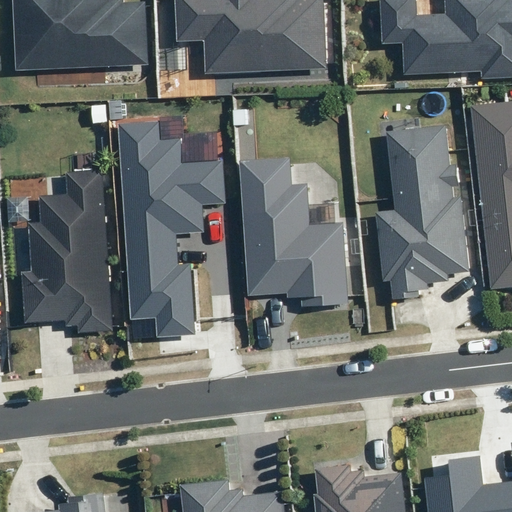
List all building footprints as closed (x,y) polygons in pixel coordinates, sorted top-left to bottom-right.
[(17,0),(21,71),(155,65),(152,2),(129,3),(129,0),(17,0)] [(211,75),(332,70),(328,0),(181,0),(183,42),(209,41),(211,75)] [(407,44),(408,76),(485,73),(486,80),(511,78),(511,0),(449,0),(450,15),(422,16),(421,0),(385,0),(388,45),(407,44)] [(490,290),(511,287),(511,100),(469,105),(490,290)] [(157,336),(195,333),(190,264),(178,264),(176,234),(204,232),(202,205),(226,203),(223,161),(181,163),(179,140),(160,141),(158,121),(118,123),(130,319),(156,317),(157,336)] [(451,126),(391,132),(399,211),(382,213),(389,283),(396,282),(398,299),(424,297),(423,291),(433,290),(432,284),(453,282),(453,274),(474,272),(466,197),(458,198),(457,187),(464,186),(462,165),(455,166),(451,126)] [(296,158),(245,161),(253,297),(292,294),(292,298),(306,297),(307,307),(353,304),(348,223),(315,225),(312,184),(297,185),(296,158)] [(84,333),(118,331),(108,170),(71,172),(72,194),(44,195),(46,222),(34,223),(37,271),(27,272),(30,323),(71,321),(71,327),(83,326),(84,333)] [(427,511),(503,511),(500,483),(483,485),(479,455),(447,459),(449,474),(423,477),(427,511)] [(410,511),(406,472),(368,476),(368,469),(356,471),(355,464),(320,468),(323,493),(318,493),(319,511),(410,511)] [(289,511),(287,491),(247,495),(246,488),(233,489),(232,479),(184,484),(187,511),(289,511)] [(511,511),(511,480),(500,483),(503,511),(511,511)] [(110,511),(108,492),(73,496),(74,503),(64,504),(65,510),(48,511),(110,511)]
